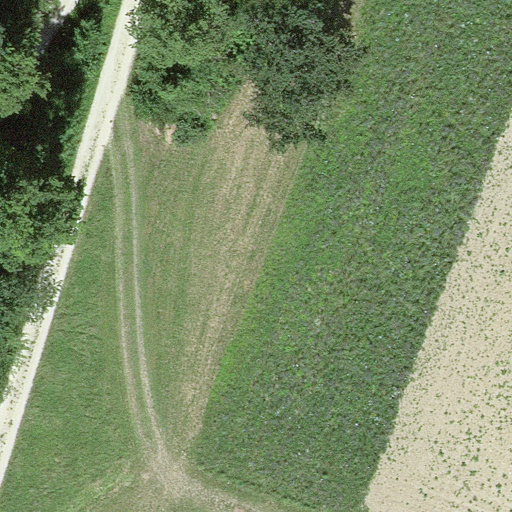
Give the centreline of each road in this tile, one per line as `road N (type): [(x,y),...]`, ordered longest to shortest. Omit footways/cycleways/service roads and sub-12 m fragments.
road 1 (track): [(240,511),(171,468),(144,408),(125,25)]
road 2 (track): [(132,0),(0,442)]
